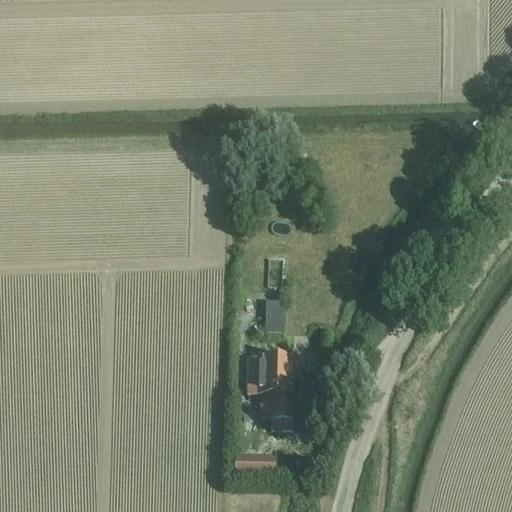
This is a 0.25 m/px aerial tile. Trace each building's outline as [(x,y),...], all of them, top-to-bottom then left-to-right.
[(266,153),(252,153),(252,161),(266,162),(266,153)] [(256,302),(242,302),(242,329),(256,329),(256,302)] [(283,311),(265,311),(265,340),(283,341),(283,311)] [(253,361),(253,341),(240,341),(240,361),(253,361)] [(248,362),(247,401),(271,401),(271,433),(291,434),(293,364),(248,362)] [(234,480),(275,482),(276,461),(235,459),(234,480)]
